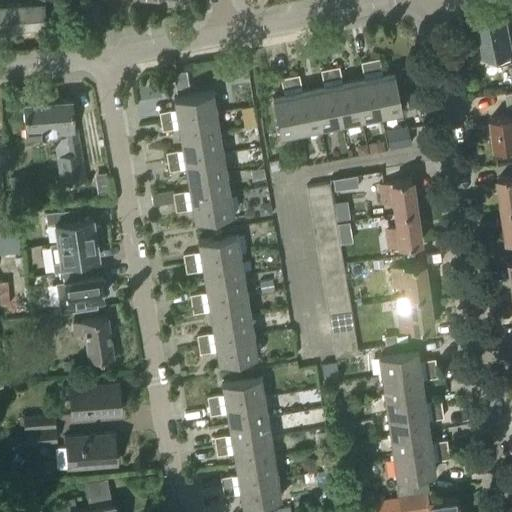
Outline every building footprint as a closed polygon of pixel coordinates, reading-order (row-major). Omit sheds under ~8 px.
[(31,0),(31,2),(0,4),(0,26),(9,26),(9,31),(28,30),(28,25),(44,24),(43,2),(56,1),(55,0),(31,0)] [(504,18),(479,23),(486,56),(499,54),(500,63),(511,60),(511,59),(510,51),(511,51),(504,18)] [(377,58),(369,60),(371,71),(380,69),(377,58)] [(369,60),(360,62),(362,73),(371,71),(369,60)] [(338,66),(329,68),(331,79),(340,77),(338,66)] [(329,68),(320,70),(322,81),(331,79),(329,68)] [(381,75),(372,77),(380,117),(383,116),(382,112),(396,109),(397,113),(401,112),(393,72),(392,72),(392,73),(381,75)] [(297,74),(288,76),(291,87),(300,86),(297,74)] [(288,76),(280,78),(282,89),(291,87),(288,76)] [(372,77),(352,81),(360,121),(363,120),(362,116),(376,113),(377,117),(380,117),(372,77)] [(352,81),(332,85),(340,125),(343,124),(342,120),(357,117),(357,121),(360,121),(352,81)] [(332,85),(312,89),(320,129),(323,128),(322,124),(336,121),(337,125),(340,125),(332,85)] [(312,89),(292,93),(300,133),(303,132),(302,128),(316,125),(317,129),(320,129),(312,89)] [(213,90),(172,97),(172,98),(173,97),(177,117),(217,110),(216,108),(213,109),(210,94),(214,94),(213,90)] [(272,96),(271,97),(279,134),(280,134),(280,133),(296,129),(297,133),(300,133),(292,93),(272,97),(272,96)] [(72,99),(22,102),(25,139),(44,137),(44,131),(65,130),(66,137),(59,138),(55,145),(61,185),(84,181),(76,123),(73,123),(72,99)] [(169,109),(158,111),(159,120),(171,118),(169,109)] [(217,110),(177,117),(180,137),(220,131),(220,128),(216,129),(213,114),(217,114),(217,110)] [(511,114),(491,117),(495,148),(511,146),(511,114)] [(171,118),(159,120),(161,129),(173,127),(171,118)] [(220,131),(180,137),(184,158),(224,151),(223,148),(219,149),(217,135),(221,134),(220,131)] [(369,143),(370,151),(382,148),(381,140),(369,143)] [(176,149),(165,151),(166,161),(178,159),(176,149)] [(224,151),(184,158),(187,178),(227,171),(227,169),(223,169),(220,155),(224,154),(224,151)] [(178,159),(166,161),(168,170),(180,168),(178,159)] [(261,168),(251,170),(253,178),(263,176),(261,168)] [(227,171),(187,178),(191,198),(231,191),(230,189),(226,189),(224,175),(228,174),(227,171)] [(511,174),(499,176),(503,208),(511,206),(511,174)] [(23,175),(12,176),(14,205),(25,204),(23,175)] [(410,178),(378,183),(381,203),(393,201),(395,213),(415,210),(410,178)] [(344,180),(332,182),(335,205),(347,203),(344,180)] [(328,182),(306,185),(308,197),(330,193),(328,182)] [(183,190),(172,192),(173,201),(185,199),(183,190)] [(231,191),(191,198),(194,218),(193,218),(193,219),(231,213),(231,212),(230,212),(227,195),(231,195),(231,191)] [(330,193),(308,197),(309,207),(332,204),(330,193)] [(185,199),(173,201),(175,210),(186,208),(185,199)] [(270,212),(268,203),(258,204),(260,214),(270,212)] [(332,204),(309,207),(311,218),(334,214),(332,204)] [(511,206),(503,208),(508,240),(511,239),(511,206)] [(54,224),(56,241),(100,235),(98,223),(92,224),(91,216),(79,217),(77,207),(44,212),(46,225),(54,224)] [(397,225),(384,227),(387,247),(419,242),(415,210),(395,213),(397,225)] [(334,214),(311,218),(313,228),(336,225),(334,214)] [(0,245),(12,245),(11,223),(0,223),(0,245)] [(336,225),(313,228),(314,239),(337,235),(336,225)] [(237,232),(196,238),(196,240),(197,239),(201,259),(241,252),(240,250),(236,251),(234,236),(238,236),(237,232)] [(101,245),(100,235),(56,241),(59,262),(51,263),(52,271),(86,266),(85,256),(97,255),(95,246),(101,245)] [(337,235),(314,239),(316,250),(339,246),(337,235)] [(339,246),(316,250),(318,260),(341,256),(339,246)] [(193,251),(182,253),(183,262),(195,260),(193,251)] [(241,252),(201,259),(204,279),(244,273),(244,270),(240,271),(237,256),(241,256),(241,252)] [(341,256),(318,260),(320,271),(343,267),(341,256)] [(195,260),(183,262),(185,271),(196,269),(195,260)] [(422,262),(390,266),(393,287),(405,285),(407,297),(427,294),(422,262)] [(343,267),(320,271),(321,281),(344,278),(343,267)] [(244,273),(204,279),(208,300),(248,293),(247,290),(243,291),(241,277),(245,276),(244,273)] [(100,274),(54,281),(59,311),(92,306),(91,296),(103,294),(102,291),(105,289),(104,279),(100,277),(100,274)] [(344,278),(321,281),(323,292),(346,288),(344,278)] [(273,288),(271,279),(259,281),(261,290),(273,288)] [(346,288),(323,292),(325,303),(348,299),(346,288)] [(200,291),(189,293),(190,303),(202,301),(200,291)] [(248,293),(208,300),(211,320),(251,313),(251,311),(247,311),(244,297),(248,296),(248,293)] [(409,309),(396,311),(399,331),(431,326),(427,294),(407,297),(409,309)] [(348,299),(325,303),(327,313),(349,309),(348,299)] [(202,301),(190,303),(192,312),(203,310),(202,301)] [(349,309),(327,313),(328,324),(351,320),(349,309)] [(40,328),(60,325),(59,312),(38,315),(40,328)] [(251,313),(211,320),(215,340),(254,333),(254,331),(250,331),(247,317),(251,316),(251,313)] [(106,316),(63,323),(65,334),(83,331),(87,359),(112,355),(106,316)] [(351,320),(328,324),(330,334),(353,330),(351,320)] [(353,330),(330,334),(332,345),(355,341),(353,330)] [(207,332),(195,334),(197,343),(209,341),(207,332)] [(254,333),(215,340),(218,360),(217,360),(217,361),(255,355),(255,354),(254,354),(251,337),(255,337),(254,333)] [(209,341),(197,343),(199,352),(210,350),(209,341)] [(355,341),(332,345),(334,356),(357,352),(355,341)] [(406,341),(379,345),(380,354),(408,350),(406,341)] [(381,372),(377,373),(377,376),(417,370),(414,350),(415,350),(415,349),(408,350),(380,354),(377,354),(377,355),(378,355),(381,372)] [(433,358),(421,360),(423,370),(435,368),(433,358)] [(435,368),(423,370),(424,379),(436,377),(435,368)] [(417,370),(377,376),(378,379),(382,378),(384,392),(380,393),(380,396),(420,390),(417,370)] [(261,374),(220,381),(220,382),(221,382),(225,401),(265,395),(264,392),(260,393),(258,379),(262,378),(261,374)] [(116,381),(68,385),(71,416),(119,411),(116,381)] [(420,390),(380,396),(380,399),(385,398),(387,413),(383,413),(383,417),(423,411),(420,390)] [(217,393),(206,395),(207,404),(219,402),(217,393)] [(265,395),(225,401),(228,422),(268,415),(268,413),(264,413),(261,399),(265,398),(265,395)] [(439,399),(427,401),(429,410),(440,408),(439,399)] [(219,402),(207,404),(209,414),(221,412),(219,402)] [(440,408),(429,410),(430,419),(442,417),(440,408)] [(423,411),(383,417),(383,419),(388,418),(390,433),(386,434),(386,437),(426,431),(423,411)] [(52,413),(22,415),(24,429),(53,427),(52,413)] [(268,415),(228,422),(232,442),(272,435),(271,433),(267,433),(265,419),(269,418),(268,415)] [(53,427),(24,429),(25,443),(54,440),(53,427)] [(57,445),(54,449),(56,464),(59,466),(68,466),(115,462),(112,431),(65,435),(65,436),(62,436),(63,445),(57,445)] [(426,431),(386,437),(386,440),(391,439),(393,453),(388,454),(389,457),(429,451),(426,431)] [(224,434),(213,436),(214,445),(226,443),(224,434)] [(272,435),(232,442),(235,462),(275,455),(275,453),(271,454),(268,439),(272,438),(272,435)] [(445,440),(433,441),(434,450),(446,449),(445,440)] [(226,443),(214,445),(216,454),(227,452),(226,443)] [(446,449),(434,450),(436,459),(448,458),(446,449)] [(429,451),(389,457),(389,460),(394,459),(396,474),(391,474),(392,477),(433,471),(433,470),(432,471),(429,451)] [(275,455),(235,462),(239,482),(278,476),(278,473),(274,473),(272,459),(276,458),(275,455)] [(231,474),(220,476),(221,485),(233,483),(231,474)] [(278,476),(239,482),(242,502),(241,503),(241,504),(279,497),(279,496),(278,496),(275,480),(279,479),(278,476)] [(72,495),(60,497),(62,511),(115,511),(114,503),(110,504),(106,477),(83,481),(87,506),(74,508),(72,495)] [(396,484),(398,495),(419,492),(418,481),(396,484)] [(233,483),(221,485),(223,494),(234,492),(233,483)] [(425,491),(419,492),(398,495),(400,511),(457,511),(455,495),(426,500),(425,491)]
